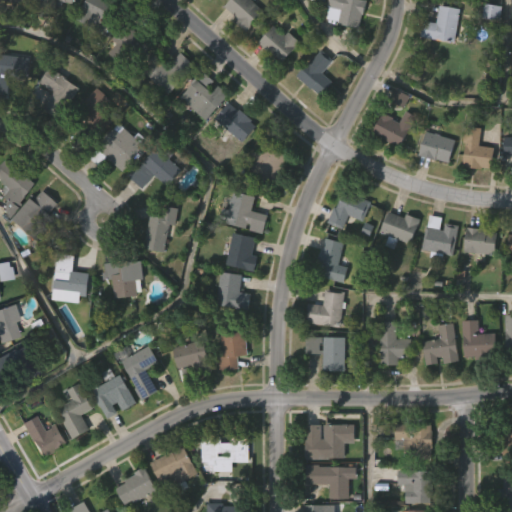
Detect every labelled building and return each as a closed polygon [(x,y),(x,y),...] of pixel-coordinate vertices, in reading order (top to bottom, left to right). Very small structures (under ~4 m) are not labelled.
[(107,0),(122,8),(112,26),(103,21),(97,33),(75,21),(86,0),(107,0)] [(159,0),(177,10),(182,0),(159,0)] [(196,34),(206,43),(227,21),(204,0),(202,0),(188,16),(201,28),(196,34)] [(256,21),(245,33),(234,22),(237,19),(224,6),(229,0),(251,0),(263,11),(254,20),(256,21)] [(363,14),(358,30),(338,26),(339,21),(326,19),(329,7),(327,7),(328,0),(360,0),(365,1),(363,14)] [(420,14),(422,30),(449,27),(445,0),(422,0),(424,13),(420,14)] [(459,21),(455,42),(420,36),(423,21),(437,23),(440,6),(461,10),(459,21)] [(0,17),(0,43),(28,46),(30,21),(0,17)] [(72,48),(78,26),(45,17),(39,39),(72,48)] [(139,36),(140,37),(150,26),(164,38),(152,52),(149,49),(130,70),(109,51),(120,40),(115,36),(125,24),(139,36)] [(273,26),(285,36),(288,32),(301,43),(296,49),(294,47),(281,62),(259,43),(273,26)] [(94,74),(112,46),(91,32),(73,60),(94,74)] [(244,74),(260,52),(234,32),(221,50),(234,59),(230,64),(244,74)] [(323,63),(357,70),(362,40),(316,32),(313,45),(326,48),(323,63)] [(497,48),(481,46),(479,60),(495,62),(497,48)] [(457,51),(436,47),(432,67),(419,64),(416,79),(451,85),(457,51)] [(0,49),(11,52),(10,55),(30,58),(25,84),(8,81),(6,93),(0,91),(0,49)] [(334,60),(323,73),(332,81),(320,95),(312,88),(311,89),(296,75),(321,49),(334,60)] [(198,67),(184,83),(180,79),(170,91),(173,94),(171,97),(140,70),(154,54),(168,67),(181,52),(198,67)] [(69,102),(56,119),(40,108),(52,91),(37,81),(48,65),(78,87),(68,101),(69,102)] [(149,88),(121,66),(109,82),(114,86),(106,96),(120,108),(128,98),(136,105),(149,88)] [(277,105),(297,85),(284,73),(280,77),(270,68),(255,85),(277,105)] [(203,71),(210,77),(212,75),(216,78),(208,87),(212,91),(219,83),(227,90),(215,103),(217,105),(205,119),(179,96),(201,69),(203,71)] [(116,114),(90,143),(76,131),(86,120),(75,110),(97,86),(110,99),(105,104),(116,114)] [(318,115),(330,103),(318,92),(293,118),(316,139),(329,125),(318,115)] [(0,135),(5,136),(6,117),(25,119),(27,100),(0,97),(0,135)] [(236,108),(237,110),(239,108),(251,119),(250,120),(256,126),(242,141),(227,127),(225,130),(212,118),(227,101),(236,108)] [(417,116),(399,147),(371,132),(383,111),(399,122),(406,110),(417,116)] [(75,129),(45,111),(36,126),(49,134),(39,152),(56,162),(75,129)] [(130,118),(152,138),(122,171),(94,146),(112,126),(118,131),(130,118)] [(203,161),(222,134),(214,128),(210,133),(192,121),(177,143),(203,161)] [(494,147),(491,168),(462,164),(466,142),(462,141),(465,124),(481,127),(479,144),(494,147)] [(426,130),(455,139),(449,162),(419,155),(426,130)] [(82,166),(93,175),(115,151),(93,131),(75,150),(87,161),(82,166)] [(181,169),(167,186),(153,175),(143,187),(130,176),(136,169),(134,168),(158,140),(173,153),(169,158),(181,169)] [(264,145),(290,155),(277,188),(245,176),(255,150),(261,152),(264,145)] [(368,176),(396,189),(411,158),(401,154),(397,164),(379,155),(368,176)] [(23,204),(21,207),(19,205),(10,217),(1,210),(8,200),(3,196),(5,194),(0,190),(5,185),(0,181),(0,164),(5,158),(34,182),(20,202),(23,204)] [(97,192),(118,215),(143,191),(122,169),(97,192)] [(458,208),(488,212),(491,190),(476,188),(478,171),(463,169),(458,208)] [(452,182),(422,173),(415,197),(445,206),(452,182)] [(500,199),(511,198),(511,179),(500,179),(500,199)] [(286,197),(256,184),(243,216),(274,228),(286,197)] [(371,201),(368,209),(378,213),(367,237),(355,232),(360,219),(356,217),(354,221),(345,223),(342,229),(327,222),(334,205),(336,206),(344,188),(371,201)] [(62,225),(44,245),(18,223),(36,204),(32,201),(43,189),(57,203),(49,213),(62,225)] [(151,218),(163,229),(178,212),(153,190),(126,220),(139,232),(151,218)] [(257,197),(253,210),(270,216),(264,234),(252,230),(254,224),(250,223),(248,229),(222,220),(226,208),(231,210),(237,191),(257,197)] [(0,249),(0,254),(7,260),(32,224),(1,202),(0,203),(0,226),(2,228),(0,230),(0,238),(5,242),(0,249)] [(176,216),(175,223),(170,222),(163,252),(143,248),(146,233),(145,233),(150,214),(160,216),(162,204),(178,208),(176,216)] [(401,215),(405,217),(406,213),(420,219),(411,243),(398,238),(394,248),(385,244),(389,235),(380,231),(389,210),(401,215)] [(440,228),(444,229),(445,222),(459,224),(453,255),(444,253),(443,260),(430,258),(432,250),(425,249),(425,247),(422,247),(428,214),(442,216),(440,228)] [(498,231),(495,254),(463,251),(466,226),(498,231)] [(27,277),(56,246),(39,230),(10,262),(27,277)] [(262,258),(259,272),(225,263),(233,231),(256,237),(251,255),(262,258)] [(325,266),(340,271),(345,258),(357,262),(365,242),(338,232),(325,266)] [(344,242),(338,264),(348,267),(344,282),(316,274),(319,263),(317,262),(321,247),(323,248),(326,237),(344,242)] [(172,268),(175,250),(161,248),(159,260),(146,258),(141,291),(161,294),(166,267),(172,268)] [(89,274),(87,294),(74,293),(72,301),(52,299),(57,253),(74,255),(72,270),(89,274)] [(416,261),(402,257),(401,258),(384,254),(377,276),(409,285),(416,261)] [(103,258),(104,262),(141,260),(143,279),(141,279),(142,291),(137,292),(138,295),(115,298),(112,278),(103,279),(101,259),(103,258)] [(423,269),(418,291),(450,298),(456,268),(442,265),(440,272),(423,269)] [(494,273),(464,269),(461,294),(491,298),(494,273)] [(250,293),(248,309),(216,305),(221,271),(242,274),(240,291),(250,293)] [(346,302),(345,308),(343,307),(340,326),(305,322),(308,302),(323,304),(325,288),(345,291),(344,301),(346,302)] [(77,344),(77,338),(84,339),(86,315),(70,314),(71,299),(54,298),(51,342),(77,344)] [(134,338),(133,322),(140,321),(139,302),(100,305),(102,321),(110,321),(112,340),(134,338)] [(11,304),(17,319),(12,321),(17,335),(0,341),(0,306),(6,304),(6,306),(11,304)] [(479,319),(479,333),(496,333),(496,356),(463,356),(462,320),(479,319)] [(397,321),(397,338),(412,338),(411,357),(398,357),(398,364),(381,364),(381,321),(397,321)] [(454,322),(459,361),(444,363),(443,355),(437,356),(438,363),(426,365),(422,341),(440,338),(438,324),(454,322)] [(230,371),(220,372),(218,350),(222,349),(220,329),(245,326),(248,355),(238,356),(239,370),(230,371)] [(346,337),(345,371),(323,371),(323,353),(306,352),(306,336),(346,337)] [(204,339),(212,374),(182,382),(172,347),(204,339)] [(40,373),(21,383),(16,374),(0,383),(0,354),(25,342),(40,373)] [(123,345),(129,356),(149,345),(159,363),(146,369),(158,391),(141,400),(134,388),(136,387),(114,349),(123,345)] [(511,358),(502,359),(502,393),(511,393),(511,397),(511,358)] [(475,362),(459,362),(460,399),(493,398),(492,375),(476,376),(475,362)] [(377,407),(395,407),(394,399),(408,398),(407,381),(394,381),(393,364),(376,364),(377,407)] [(455,404),(451,365),(435,367),(436,381),(420,383),(422,407),(438,405),(438,406),(455,404)] [(111,370),(115,377),(120,374),(136,402),(121,410),(116,400),(111,403),(110,400),(99,406),(91,390),(98,386),(96,383),(106,377),(105,374),(111,370)] [(243,397),(242,372),(216,373),(218,412),(235,411),(234,398),(243,397)] [(302,396),(320,396),(319,413),(341,414),(342,380),(303,379),(302,396)] [(170,390),(176,411),(189,407),(192,418),(209,413),(200,381),(170,390)] [(89,431),(72,440),(61,421),(65,419),(58,407),(66,403),(62,395),(68,392),(67,389),(79,383),(93,408),(80,415),(89,431)] [(36,416),(21,385),(1,396),(16,426),(36,416)] [(118,403),(138,441),(155,432),(143,410),(155,404),(146,388),(118,403)] [(33,414),(42,430),(55,423),(66,441),(39,457),(19,423),(33,414)] [(103,461),(116,454),(116,453),(132,446),(119,417),(89,431),(103,461)] [(343,459),(305,459),(305,424),(355,424),(355,440),(343,440),(343,459)] [(432,424),(432,458),(405,458),(405,445),(395,445),(395,424),(432,424)] [(86,473),(78,456),(90,451),(78,425),(64,431),(69,443),(55,449),(69,480),(86,473)] [(248,435),(248,461),(232,461),(232,471),(214,470),(214,464),(208,464),(208,462),(201,462),(202,435),(221,435),(221,442),(231,442),(231,435),(248,435)] [(183,447),(198,473),(186,479),(189,486),(182,490),(178,484),(165,491),(150,463),(172,451),(173,452),(183,447)] [(18,463),(34,499),(63,486),(53,465),(38,472),(31,457),(18,463)] [(319,464),(319,466),(356,466),(356,477),(349,477),(349,498),(330,498),(330,483),(305,483),(305,464),(319,464)] [(140,499),(134,502),(133,499),(124,504),(115,488),(135,475),(134,472),(144,466),(157,490),(140,499)] [(511,466),(498,467),(499,489),(511,488),(511,466)] [(413,470),(431,470),(431,503),(405,503),(406,484),(398,484),(398,470),(413,470)] [(511,478),(511,511),(497,511),(497,488),(503,488),(503,478),(511,478)] [(147,505),(150,511),(192,511),(180,488),(147,505)] [(84,501),(89,511),(102,511),(108,509),(109,511),(72,511),(70,508),(84,501)] [(242,506),(242,511),(206,511),(207,503),(223,503),(223,505),(242,506)]
